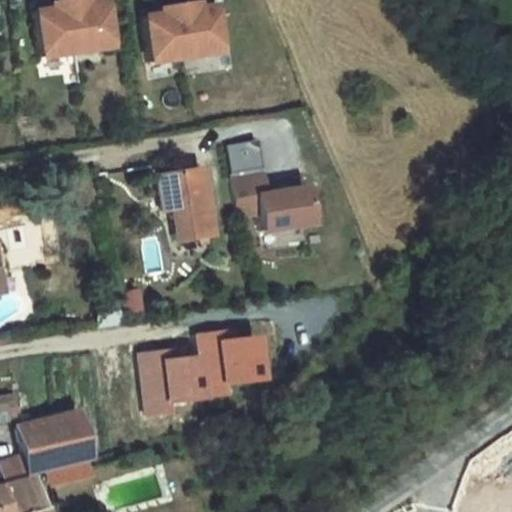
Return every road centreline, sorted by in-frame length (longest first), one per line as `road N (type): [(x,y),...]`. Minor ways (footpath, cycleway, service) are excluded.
road 1 (unclassified): [(351,511),(511,405)]
road 2 (track): [(377,0),(511,114)]
